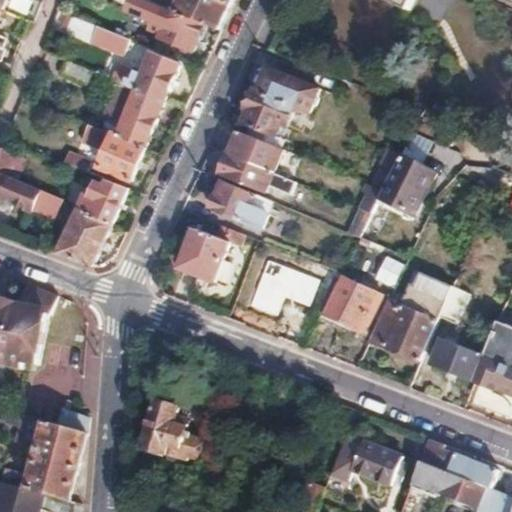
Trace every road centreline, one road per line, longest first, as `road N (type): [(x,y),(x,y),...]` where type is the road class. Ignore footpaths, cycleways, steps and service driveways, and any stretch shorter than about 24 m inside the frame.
road 1 (residential): [(511,453),(125,300)]
road 2 (residential): [(125,300),(269,0)]
road 3 (residential): [(104,511),(125,300)]
road 4 (residential): [(125,300),(0,253)]
